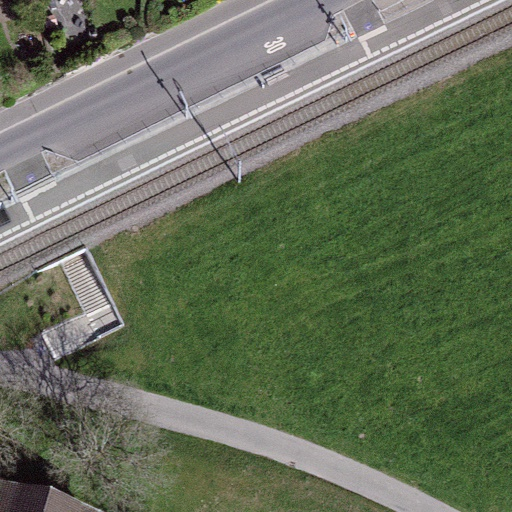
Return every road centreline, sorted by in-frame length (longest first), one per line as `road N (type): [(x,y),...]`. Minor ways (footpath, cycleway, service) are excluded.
road 1 (residential): [(4,365),(245,425),(428,511)]
road 2 (residential): [(317,0),(0,157)]
